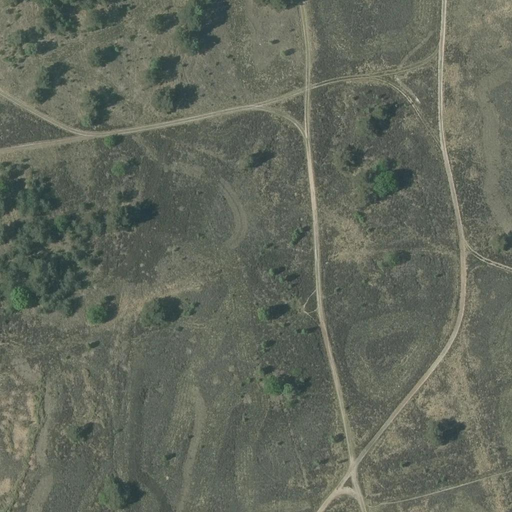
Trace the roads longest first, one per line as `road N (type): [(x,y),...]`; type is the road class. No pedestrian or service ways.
road 1 (track): [(352,472),(320,312),(306,139)]
road 2 (track): [(352,472),(447,346),(462,310),(462,239)]
road 3 (track): [(511,470),(377,505),(343,495),(329,500)]
road 4 (track): [(250,106),(85,136)]
road 5 (track): [(441,137),(443,0)]
